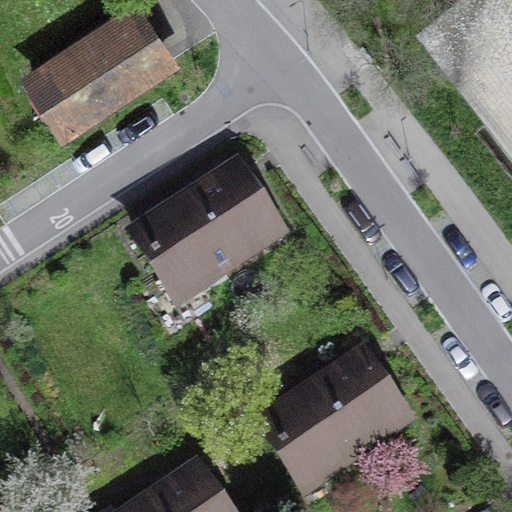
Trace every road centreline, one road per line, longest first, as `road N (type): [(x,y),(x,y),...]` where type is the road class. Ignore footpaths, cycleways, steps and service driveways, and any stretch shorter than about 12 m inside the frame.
road 1 (residential): [(511,376),(282,61)]
road 2 (residential): [(282,61),(0,249)]
